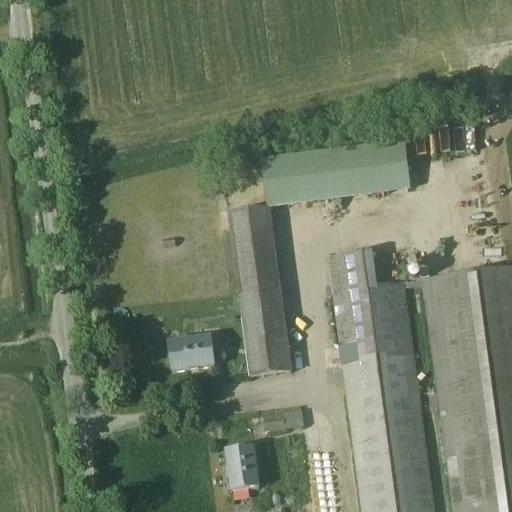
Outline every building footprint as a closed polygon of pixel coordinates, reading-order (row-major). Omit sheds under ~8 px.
[(441,149),(468,155),(471,141),(461,139),(462,134),(445,131),(441,149)] [(410,193),(404,146),(264,164),(270,211),(410,193)] [(239,300),(250,382),(293,376),(282,295),(270,211),(228,217),(239,300)] [(435,511),(433,494),(450,491),(452,511),(511,511),(511,271),(422,283),(436,392),(419,395),(400,251),(327,261),(349,423),(361,511),(435,511)] [(173,375),(214,369),(211,341),(169,347),(173,375)] [(263,420),(265,436),(304,430),(302,414),(283,416),(283,417),(263,420)] [(259,491),(254,452),(227,455),(232,494),(259,491)]
